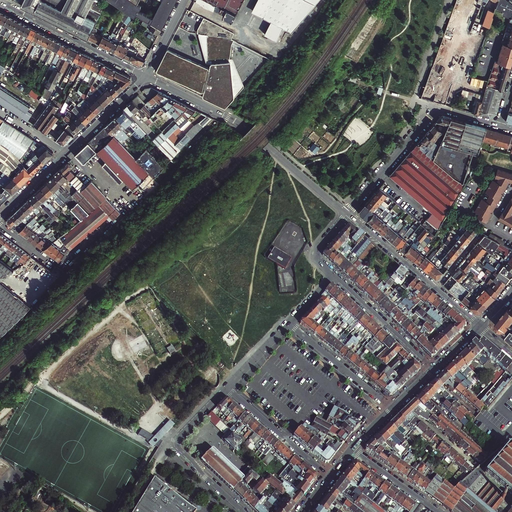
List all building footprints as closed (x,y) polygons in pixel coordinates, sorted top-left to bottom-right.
[(24,0),(21,5),(59,24),(88,39),(95,26),(105,5),(104,4),(100,0),(24,0)] [(106,0),(104,4),(105,5),(114,13),(126,26),(127,27),(136,14),(144,19),(161,29),(175,0),(106,0)] [(224,12),(233,17),(242,0),(217,0),(222,3),(221,6),(225,9),(224,12)] [(262,0),(257,0),(252,11),(256,13),(262,0)] [(270,21),(283,27),(291,32),(318,0),(262,0),(256,13),(270,21)] [(456,0),(453,10),(421,98),(445,105),(451,87),(455,74),(475,22),(476,18),(481,4),(482,0),(478,0),(477,4),(477,6),(478,6),(478,7),(471,5),(473,0),(456,0)] [(496,5),(498,0),(492,0),(491,1),(488,9),(484,8),(483,10),(480,19),(479,23),(482,24),(490,27),(493,18),(492,17),(496,7),(496,5)] [(511,0),(498,0),(496,5),(496,7),(504,9),(502,13),(511,16),(511,14),(511,0)] [(4,13),(0,21),(0,27),(2,28),(9,15),(4,13)] [(9,15),(2,28),(0,32),(0,39),(3,34),(5,30),(7,31),(13,18),(9,15)] [(203,17),(200,23),(231,39),(234,33),(203,17)] [(9,32),(11,33),(18,20),(13,18),(7,31),(5,35),(7,37),(9,32)] [(381,18),(371,37),(373,38),(384,20),(381,18)] [(159,34),(161,29),(144,19),(142,23),(149,28),(159,34)] [(18,20),(11,33),(9,38),(11,39),(14,34),(16,36),(23,23),(18,20)] [(283,27),(270,21),(264,33),(276,40),(283,27)] [(455,74),(451,87),(454,88),(456,83),(460,84),(482,24),(479,23),(475,22),(455,74)] [(23,23),(16,36),(14,40),(16,41),(19,37),(21,38),(28,25),(23,23)] [(208,70),(167,50),(156,70),(157,73),(205,91),(203,97),(225,108),(234,97),(245,86),(232,58),(229,58),(230,58),(232,43),(234,40),(231,39),(200,23),(195,33),(197,33),(206,63),(211,63),(209,69),(208,70)] [(28,25),(21,38),(18,43),(21,44),(23,39),(25,40),(32,27),(28,25)] [(105,32),(95,26),(88,39),(99,45),(105,32)] [(120,32),(119,31),(117,34),(109,50),(114,52),(121,38),(126,29),(127,27),(126,26),(124,29),(122,28),(120,32)] [(37,30),(32,27),(25,40),(23,45),(26,46),(28,42),(30,43),(37,30)] [(154,42),(159,34),(149,28),(145,35),(154,42)] [(35,45),(42,32),(37,30),(30,43),(28,47),(24,55),(27,56),(33,44),(35,45)] [(46,35),(42,32),(35,45),(33,50),(35,51),(38,47),(40,48),(46,35)] [(99,45),(105,47),(111,35),(105,32),(99,45)] [(111,35),(105,47),(109,50),(117,34),(112,32),(111,35)] [(46,35),(40,48),(37,52),(40,53),(42,49),(44,50),(51,37),(46,35)] [(114,52),(118,54),(126,39),(127,37),(126,37),(126,35),(125,35),(123,39),(121,38),(114,52)] [(126,39),(118,54),(124,57),(129,48),(134,38),(131,36),(128,41),(126,39)] [(503,43),(511,45),(511,38),(504,36),(502,42),(503,43)] [(51,53),(58,40),(51,37),(44,50),(48,52),(46,55),(44,60),(47,61),(51,53)] [(62,43),(58,40),(51,53),(53,54),(49,62),(51,64),(55,56),(62,43)] [(143,64),(150,50),(140,41),(135,51),(129,48),(124,57),(140,65),(143,64)] [(60,58),(67,45),(62,43),(55,56),(57,57),(53,65),(56,66),(60,58)] [(498,58),(511,62),(511,45),(503,43),(498,58)] [(65,61),(72,47),(67,45),(60,58),(65,61)] [(71,58),(74,60),(78,51),(72,47),(65,61),(60,72),(55,69),(49,80),(56,84),(61,73),(64,72),(69,62),(71,58)] [(72,74),(83,53),(78,51),(74,60),(72,63),(72,64),(73,64),(69,73),(72,74)] [(80,64),(84,65),(89,56),(83,53),(72,74),(71,77),(70,78),(74,80),(80,68),(79,67),(80,64)] [(80,74),(85,77),(94,59),(89,56),(84,65),(80,74)] [(511,62),(498,58),(497,62),(511,66),(511,62)] [(94,59),(85,77),(89,79),(92,74),(99,61),(94,59)] [(103,63),(99,61),(92,74),(93,75),(89,84),(92,86),(95,80),(97,76),(103,63)] [(493,66),(488,81),(487,85),(503,90),(511,66),(497,62),(495,61),(494,63),(497,64),(496,67),(493,66)] [(103,76),(108,66),(103,63),(97,76),(98,77),(99,78),(101,75),(103,76)] [(108,76),(112,68),(108,66),(103,76),(102,78),(106,80),(107,78),(108,76)] [(113,78),(117,70),(112,68),(108,76),(112,79),(113,78)] [(119,82),(125,87),(131,81),(131,77),(117,70),(113,78),(114,79),(116,76),(122,79),(119,82)] [(488,81),(471,76),(469,83),(486,88),(487,85),(488,81)] [(116,82),(114,84),(120,91),(125,87),(119,82),(118,81),(114,79),(113,78),(112,79),(111,82),(112,83),(113,81),(116,82)] [(49,80),(45,87),(53,91),(56,84),(49,80)] [(104,84),(108,88),(116,96),(120,91),(114,84),(112,83),(111,82),(109,84),(107,82),(108,81),(108,80),(106,80),(105,82),(104,84)] [(0,101),(28,120),(35,109),(33,107),(31,110),(29,109),(30,107),(31,108),(32,106),(23,101),(24,99),(23,98),(22,100),(0,85),(0,101)] [(496,114),(503,90),(487,85),(486,88),(484,96),(479,115),(490,118),(496,114)] [(53,91),(45,87),(42,94),(48,99),(53,91)] [(100,87),(98,90),(105,97),(109,102),(116,96),(108,88),(104,91),(100,87)] [(145,88),(143,90),(151,98),(159,91),(151,87),(145,88)] [(95,99),(94,101),(97,104),(101,109),(105,105),(98,97),(94,94),(90,89),(89,92),(93,97),(95,99)] [(99,96),(98,97),(105,105),(109,102),(105,97),(98,90),(97,91),(96,90),(95,91),(96,92),(99,96)] [(166,95),(159,91),(151,98),(149,100),(150,101),(148,102),(153,107),(155,105),(154,103),(158,99),(159,101),(166,95)] [(479,94),(478,100),(476,106),(474,106),(472,113),(479,115),(484,96),(479,94)] [(138,95),(133,100),(140,108),(144,105),(145,104),(138,95)] [(166,95),(159,101),(155,105),(153,107),(152,108),(156,111),(170,97),(166,95)] [(170,97),(156,111),(159,114),(165,109),(166,110),(168,108),(176,100),(170,97)] [(80,102),(94,116),(98,113),(90,105),(85,99),(84,98),(80,102)] [(97,104),(94,101),(91,98),(90,99),(89,98),(88,99),(92,103),(90,105),(98,113),(101,109),(97,104)] [(133,100),(128,104),(135,112),(138,109),(141,112),(140,113),(146,120),(147,119),(149,117),(145,113),(140,108),(133,100)] [(188,106),(176,100),(168,108),(177,117),(188,106)] [(51,101),(34,124),(37,126),(42,130),(54,113),(59,106),(51,101)] [(91,119),(94,116),(80,102),(78,104),(84,111),(91,119)] [(91,119),(84,111),(81,113),(79,111),(79,110),(73,103),(70,106),(76,112),(79,115),(87,123),(91,119)] [(124,109),(131,116),(135,112),(128,104),(124,109)] [(149,109),(144,105),(140,108),(145,113),(149,109)] [(188,106),(177,117),(173,121),(177,124),(178,123),(180,125),(179,126),(182,129),(190,121),(187,118),(196,110),(188,106)] [(117,116),(126,126),(129,123),(142,136),(143,135),(144,137),(145,136),(144,134),(146,132),(131,116),(124,109),(117,116)] [(135,112),(145,121),(146,120),(140,113),(141,112),(138,109),(135,112)] [(153,114),(149,109),(145,113),(149,117),(153,114)] [(75,115),(74,115),(68,110),(65,114),(66,114),(73,120),(83,127),(87,123),(79,115),(76,118),(75,115)] [(42,130),(47,133),(59,116),(54,113),(42,130)] [(73,120),(66,114),(64,117),(71,123),(70,124),(78,131),(83,127),(73,120)] [(117,116),(113,119),(123,129),(124,128),(125,129),(128,132),(129,131),(131,133),(132,132),(126,126),(117,116)] [(200,131),(212,118),(208,116),(200,123),(195,126),(200,131)] [(451,118),(443,116),(441,116),(437,121),(444,123),(443,125),(443,126),(442,126),(441,130),(445,133),(451,118)] [(451,118),(445,133),(442,139),(441,143),(458,147),(466,123),(451,118)] [(123,129),(113,119),(109,122),(119,133),(121,131),(121,132),(124,135),(125,134),(127,136),(125,138),(126,140),(130,137),(128,135),(123,129)] [(4,120),(0,126),(4,129),(8,122),(4,120)] [(173,121),(162,131),(158,135),(153,139),(172,159),(200,131),(195,126),(180,140),(176,145),(171,140),(176,135),(182,129),(179,126),(180,125),(178,123),(177,124),(173,121)] [(26,142),(30,136),(8,122),(4,129),(1,134),(0,133),(0,141),(1,143),(9,148),(20,160),(25,153),(27,151),(30,146),(31,145),(26,142)] [(109,122),(106,126),(115,135),(116,136),(117,135),(118,136),(120,139),(122,138),(123,140),(125,138),(119,133),(109,122)] [(466,123),(458,147),(478,153),(483,139),(486,129),(466,123)] [(69,124),(65,128),(74,135),(78,131),(70,124),(69,124)] [(438,127),(436,125),(434,124),(430,129),(442,139),(445,133),(441,130),(438,127)] [(96,151),(97,152),(103,147),(115,135),(106,126),(90,141),(76,155),(83,163),(96,151)] [(65,128),(57,139),(63,143),(66,143),(74,135),(65,128)] [(442,139),(430,129),(426,133),(440,145),(441,143),(442,139)] [(490,130),(486,129),(483,139),(490,141),(493,131),(490,130)] [(496,143),(499,132),(494,131),(493,131),(490,141),(490,142),(496,143)] [(503,133),(499,132),(496,143),(500,144),(502,145),(505,135),(503,134),(503,133)] [(472,171),(478,153),(458,147),(441,143),(440,145),(426,133),(417,144),(454,175),(455,176),(466,182),(470,174),(472,171)] [(508,147),(511,136),(506,134),(506,135),(505,135),(502,145),(508,147)] [(97,152),(101,156),(106,161),(101,166),(119,183),(123,180),(132,189),(135,187),(147,174),(150,172),(143,165),(136,158),(121,142),(116,136),(115,135),(103,147),(97,152)] [(180,140),(176,135),(171,140),(176,145),(180,140)] [(35,140),(30,136),(26,142),(31,145),(33,143),(35,140)] [(0,167),(3,170),(5,172),(13,177),(13,176),(22,185),(33,174),(25,165),(22,168),(19,164),(21,161),(20,160),(9,148),(1,143),(0,144),(0,160),(2,162),(0,165),(0,167)] [(30,146),(39,155),(45,162),(54,154),(53,152),(42,145),(38,148),(33,143),(31,145),(30,146)] [(417,144),(390,176),(433,213),(423,224),(426,227),(435,234),(466,182),(455,176),(454,175),(417,144)] [(147,148),(136,158),(143,165),(150,172),(147,174),(148,175),(154,182),(162,175),(159,172),(165,166),(147,148)] [(34,159),(41,166),(45,162),(39,155),(34,159)] [(33,174),(41,166),(34,159),(32,157),(27,162),(25,160),(22,162),(25,165),(33,174)] [(70,169),(73,166),(69,161),(60,169),(69,178),(71,180),(76,175),(70,169)] [(69,178),(60,169),(54,175),(62,184),(69,178)] [(491,182),(495,184),(500,169),(497,169),(495,177),(496,177),(494,180),(492,179),(491,182)] [(505,174),(507,171),(503,170),(503,171),(501,171),(502,170),(500,169),(495,184),(501,186),(505,174)] [(5,172),(3,170),(0,173),(9,180),(6,183),(0,179),(0,182),(6,187),(9,189),(13,194),(22,185),(13,176),(13,177),(5,172)] [(507,181),(509,176),(510,172),(507,171),(505,174),(501,186),(505,188),(505,187),(506,187),(507,183),(507,181)] [(76,175),(71,180),(78,188),(81,191),(87,185),(77,174),(76,175)] [(147,174),(135,187),(135,188),(148,175),(147,174)] [(47,182),(55,191),(60,186),(61,187),(64,190),(62,192),(71,201),(75,197),(72,194),(62,184),(54,175),(47,182)] [(65,253),(67,254),(72,248),(71,248),(90,232),(92,234),(99,229),(97,226),(108,217),(111,220),(114,218),(121,212),(122,211),(92,180),(87,185),(81,191),(85,195),(79,201),(71,208),(82,219),(63,234),(58,238),(61,240),(65,243),(69,246),(67,250),(65,253)] [(50,196),(55,191),(47,182),(41,187),(50,196)] [(503,192),(505,188),(501,186),(495,184),(491,182),(485,192),(487,193),(484,199),(482,198),(475,211),(477,212),(475,215),(487,222),(488,219),(488,217),(489,216),(489,217),(491,213),(492,211),(493,211),(495,207),(494,207),(495,206),(499,199),(499,197),(500,198),(502,194),(501,194),(503,191),(503,192)] [(4,190),(3,192),(10,197),(13,194),(9,189),(6,187),(5,189),(6,190),(5,191),(4,190)] [(50,196),(41,187),(36,192),(44,201),(50,196)] [(81,191),(78,188),(72,194),(75,197),(79,201),(85,195),(81,191)] [(379,188),(376,192),(384,199),(385,197),(391,202),(393,199),(379,188)] [(36,192),(30,198),(36,206),(40,209),(42,207),(44,207),(50,214),(47,217),(48,219),(50,220),(51,221),(58,215),(44,201),(36,192)] [(375,192),(372,196),(382,204),(385,202),(383,200),(383,199),(384,199),(376,192),(375,192)] [(511,194),(501,212),(502,212),(498,218),(505,223),(504,219),(511,207),(511,194)] [(372,196),(369,200),(377,207),(378,205),(384,210),(385,208),(384,207),(385,206),(382,204),(372,196)] [(36,206),(30,198),(26,202),(32,209),(36,206)] [(377,207),(369,200),(366,204),(375,212),(376,211),(377,209),(378,208),(377,207)] [(32,209),(26,202),(22,205),(29,213),(32,209)] [(360,214),(367,221),(374,212),(375,212),(366,204),(359,211),(360,214)] [(29,213),(22,205),(18,209),(25,216),(28,219),(31,215),(29,213)] [(41,211),(43,213),(45,215),(46,216),(47,217),(50,214),(44,207),(42,207),(40,209),(41,211)] [(374,212),(367,221),(371,224),(382,211),(378,208),(377,209),(379,211),(378,212),(376,214),(374,212)] [(25,216),(18,209),(15,212),(22,220),(25,216)] [(23,234),(35,223),(38,221),(36,219),(43,213),(41,211),(38,213),(37,214),(34,218),(30,221),(27,224),(26,225),(24,227),(23,228),(19,231),(23,234)] [(382,211),(371,224),(375,227),(382,219),(381,218),(385,212),(384,212),(383,211),(382,211)] [(15,212),(11,216),(17,221),(18,223),(22,220),(15,212)] [(8,223),(12,226),(17,221),(11,216),(8,219),(8,223)] [(382,219),(375,227),(379,231),(391,218),(389,216),(384,221),(382,219)] [(391,218),(379,231),(383,234),(391,226),(389,225),(393,219),(391,218)] [(37,226),(35,223),(23,234),(27,237),(40,226),(38,224),(37,226)] [(388,238),(399,225),(397,223),(392,228),(391,226),(383,234),(388,238)] [(400,248),(404,252),(426,227),(423,224),(421,223),(415,230),(413,233),(414,234),(416,236),(414,238),(412,237),(408,240),(407,239),(400,248)] [(347,225),(342,231),(350,237),(353,234),(352,233),(355,229),(350,225),(347,225)] [(401,226),(399,225),(388,238),(392,241),(399,233),(397,231),(401,226)] [(462,232),(471,239),(474,235),(466,228),(462,225),(461,228),(463,230),(462,232)] [(469,225),(466,228),(474,235),(478,230),(469,225)] [(40,226),(27,237),(31,240),(43,230),(40,226)] [(426,227),(404,252),(413,260),(427,243),(431,239),(435,234),(426,227)] [(43,230),(31,240),(35,243),(49,232),(50,231),(46,228),(43,230)] [(396,245),(407,231),(403,228),(399,233),(392,241),(396,245)] [(359,233),(355,229),(352,233),(353,234),(350,237),(352,239),(353,240),(359,233)] [(467,243),(471,239),(462,232),(460,229),(457,231),(461,235),(460,237),(467,243)] [(350,237),(342,231),(339,234),(347,241),(350,237)] [(409,233),(407,231),(396,245),(400,248),(407,239),(409,237),(407,235),(409,233)] [(39,246),(53,235),(49,232),(35,243),(39,246)] [(467,243),(460,237),(455,232),(454,232),(453,233),(456,236),(454,238),(454,239),(464,247),(467,243)] [(490,232),(488,236),(499,242),(503,244),(505,241),(490,232)] [(359,233),(353,240),(351,242),(356,246),(364,237),(359,233)] [(349,242),(347,241),(339,234),(336,237),(347,246),(348,245),(349,244),(348,243),(349,242)] [(485,234),(478,242),(487,249),(492,253),(494,250),(496,247),(499,242),(488,236),(485,234)] [(39,246),(43,249),(53,242),(58,238),(57,237),(56,237),(54,235),(53,235),(39,246)] [(347,246),(336,237),(334,241),(341,247),(344,250),(346,248),(347,246)] [(358,259),(372,243),(364,237),(356,246),(353,249),(350,252),(352,254),(355,257),(358,259)] [(13,243),(8,238),(3,244),(3,245),(1,247),(0,248),(0,254),(4,249),(7,251),(13,243)] [(464,247),(454,239),(452,241),(449,239),(447,238),(447,239),(451,243),(461,251),(464,247)] [(53,242),(43,249),(54,257),(60,249),(62,247),(65,243),(61,240),(58,245),(53,242)] [(338,250),(341,247),(334,241),(331,244),(338,250)] [(461,251),(451,243),(449,246),(446,243),(445,242),(444,243),(458,255),(461,251)] [(487,249),(478,242),(476,245),(484,252),(487,249)] [(511,256),(511,249),(503,244),(499,242),(496,247),(507,254),(507,253),(511,256)] [(13,243),(7,251),(4,255),(10,259),(13,255),(19,247),(13,243)] [(375,246),(372,243),(358,259),(359,260),(361,262),(375,246)] [(418,264),(425,256),(424,255),(430,247),(430,246),(427,243),(413,260),(418,264)] [(454,259),(458,255),(444,243),(443,245),(447,248),(449,250),(447,253),(454,259)] [(340,252),(338,250),(331,244),(328,247),(336,254),(337,252),(340,255),(342,252),(341,251),(340,252)] [(476,245),(473,248),(481,255),(482,254),(484,252),(476,245)] [(13,255),(19,259),(25,251),(19,247),(13,255)] [(323,255),(328,260),(332,257),(336,254),(328,247),(323,253),(323,255)] [(507,254),(496,247),(494,250),(496,252),(499,254),(504,258),(511,263),(511,256),(507,253),(507,254)] [(274,248),(267,260),(276,264),(285,270),(292,258),(274,248)] [(332,264),(335,266),(344,256),(346,254),(349,251),(346,248),(344,250),(345,252),(343,253),(342,252),(340,255),(338,256),(332,264)] [(470,252),(480,260),(483,262),(485,264),(487,260),(488,260),(487,259),(487,258),(482,254),(481,255),(473,248),(470,252)] [(54,257),(59,261),(65,253),(60,249),(54,257)] [(25,251),(19,259),(25,264),(31,256),(25,251)] [(454,259),(447,253),(445,251),(441,255),(444,257),(451,263),(454,259)] [(470,252),(467,255),(468,256),(477,263),(478,264),(479,265),(480,263),(479,262),(480,260),(470,252)] [(332,264),(338,256),(336,254),(332,257),(328,260),(332,264)] [(418,264),(423,268),(430,260),(434,256),(431,254),(428,258),(425,256),(418,264)] [(467,255),(464,258),(474,267),(477,263),(468,256),(467,255)] [(335,266),(338,269),(347,259),(348,259),(344,256),(335,266)] [(493,256),(491,259),(500,265),(501,262),(496,258),(493,256)] [(351,262),(341,272),(345,275),(352,267),(353,266),(356,263),(359,260),(358,259),(355,257),(353,260),(355,262),(353,264),(351,262)] [(430,260),(423,268),(427,272),(438,259),(436,257),(432,262),(430,260)] [(442,262),(448,267),(451,263),(444,257),(442,258),(440,261),(442,262)] [(474,267),(464,258),(462,262),(471,270),(477,275),(478,273),(476,271),(475,271),(473,269),(474,267)] [(511,263),(504,258),(501,262),(511,269),(511,263)] [(0,259),(0,338),(17,322),(31,308),(20,298),(1,282),(14,270),(12,269),(8,266),(6,265),(6,264),(0,260),(0,259)] [(338,269),(341,272),(351,262),(350,261),(349,262),(347,259),(338,269)] [(438,259),(427,272),(432,275),(442,262),(440,261),(438,259)] [(511,273),(511,269),(501,262),(500,265),(491,259),(490,262),(496,266),(510,277),(511,273)] [(438,279),(448,267),(442,262),(432,275),(436,279),(438,279)] [(470,275),(475,279),(477,275),(471,270),(462,262),(459,265),(470,275)] [(496,266),(490,262),(487,265),(492,269),(491,270),(497,275),(499,277),(506,282),(510,277),(496,266)] [(455,270),(463,277),(464,276),(467,278),(470,275),(459,265),(455,270)] [(490,270),(485,266),(484,265),(482,268),(481,270),(487,274),(490,270)] [(352,267),(345,275),(348,278),(355,270),(352,267)] [(400,283),(408,274),(400,267),(392,276),(387,282),(385,280),(384,282),(386,285),(390,288),(392,290),(393,291),(400,283)] [(355,270),(348,278),(351,282),(359,274),(355,270)] [(460,280),(463,277),(455,270),(451,274),(460,282),(462,284),(465,280),(464,279),(463,281),(462,281),(460,280)] [(489,280),(487,283),(499,292),(503,287),(489,276),(487,274),(481,270),(480,272),(478,273),(477,275),(480,277),(480,278),(482,275),(486,277),(489,280)] [(359,274),(351,282),(355,285),(364,274),(366,273),(364,271),(363,273),(361,271),(359,274)] [(355,285),(358,288),(367,278),(368,277),(364,274),(355,285)] [(401,296),(405,291),(410,286),(406,282),(411,277),(408,274),(400,283),(393,291),(394,291),(397,294),(400,297),(401,296)] [(460,282),(451,274),(443,285),(452,293),(460,282)] [(489,276),(503,287),(506,282),(499,277),(497,279),(495,278),(496,278),(491,274),(491,275),(490,274),(489,276)] [(487,305),(496,297),(480,284),(477,281),(475,279),(470,275),(467,278),(466,279),(465,280),(462,284),(470,290),(472,292),(475,289),(469,284),(471,283),(482,292),(477,297),(487,305)] [(406,282),(410,286),(415,280),(411,277),(406,282)] [(367,278),(358,288),(360,290),(369,281),(367,278)] [(407,295),(408,296),(415,290),(420,285),(415,280),(410,286),(405,291),(408,294),(407,295)] [(480,284),(496,297),(499,292),(487,283),(484,280),(483,280),(480,284)] [(360,290),(364,294),(371,286),(370,284),(371,282),(369,281),(360,290)] [(452,293),(461,300),(464,297),(470,290),(462,284),(460,282),(452,293)] [(326,297),(335,287),(332,284),(324,293),(322,295),(322,298),(323,300),(325,298),(324,298),(325,297),(326,297)] [(408,296),(407,298),(411,301),(424,288),(420,285),(415,290),(408,296)] [(371,286),(364,294),(367,297),(375,289),(373,288),(371,286)] [(323,300),(327,303),(334,296),(339,291),(335,287),(326,297),(325,297),(324,298),(325,298),(323,300)] [(367,297),(371,300),(381,290),(379,289),(377,287),(375,289),(367,297)] [(411,301),(407,298),(404,301),(400,304),(405,308),(406,309),(407,310),(409,312),(421,301),(429,292),(424,288),(411,301)] [(371,300),(374,303),(385,293),(381,290),(371,300)] [(470,290),(464,297),(465,298),(466,297),(482,311),(487,305),(477,297),(472,292),(470,290)] [(334,296),(327,303),(331,306),(332,305),(331,305),(332,304),(333,304),(342,294),(339,291),(334,296)] [(421,301),(409,312),(410,313),(413,310),(414,311),(415,309),(417,311),(421,308),(425,304),(426,303),(427,302),(432,295),(429,292),(421,301)] [(374,303),(378,307),(388,296),(385,293),(374,303)] [(346,297),(342,294),(333,304),(332,304),(331,305),(332,305),(331,306),(334,309),(335,308),(346,297)] [(431,306),(437,300),(432,295),(427,302),(429,304),(427,306),(429,308),(431,307),(431,306)] [(388,296),(378,307),(381,310),(391,301),(392,300),(388,296)] [(346,297),(335,308),(338,311),(335,314),(336,315),(339,312),(338,311),(340,310),(340,311),(349,301),(346,297)] [(480,312),(482,311),(466,297),(465,298),(464,297),(461,300),(474,312),(480,312)] [(322,298),(318,302),(331,313),(334,309),(331,306),(327,303),(323,300),(322,298)] [(434,313),(442,304),(437,300),(431,306),(433,308),(431,310),(434,313)] [(340,313),(342,315),(352,304),(349,301),(340,311),(340,310),(338,311),(339,312),(336,315),(335,315),(337,317),(339,315),(340,313)] [(381,310),(385,313),(394,304),(391,301),(381,310)] [(324,313),(326,315),(328,313),(330,314),(331,313),(318,302),(315,305),(324,313)] [(394,304),(385,313),(388,317),(397,308),(398,307),(395,303),(394,304)] [(348,314),(356,307),(352,304),(342,315),(344,317),(342,319),(343,320),(348,314)] [(399,309),(397,308),(388,317),(392,321),(401,312),(404,309),(405,308),(400,304),(400,305),(401,307),(399,309)] [(445,306),(442,304),(434,313),(437,316),(445,306)] [(511,304),(497,323),(498,327),(502,331),(508,330),(510,328),(509,327),(511,325),(511,323),(511,304)] [(322,315),(324,313),(315,305),(311,309),(319,315),(321,314),(322,315)] [(448,309),(445,306),(437,316),(440,318),(448,309)] [(346,322),(348,320),(347,320),(348,319),(349,319),(359,310),(356,307),(348,314),(343,320),(346,322)] [(423,320),(427,323),(431,327),(434,330),(436,332),(440,335),(448,343),(453,338),(436,322),(440,318),(437,316),(434,313),(431,310),(427,314),(421,308),(417,311),(416,313),(420,316),(423,320)] [(316,319),(319,315),(311,309),(308,312),(316,319)] [(443,321),(452,312),(448,309),(440,318),(443,321)] [(347,320),(348,320),(348,321),(349,320),(351,322),(348,325),(349,326),(351,324),(362,313),(359,310),(349,319),(348,319),(347,320)] [(392,321),(396,325),(408,314),(409,312),(407,310),(403,314),(401,312),(392,321)] [(310,321),(311,321),(312,321),(313,320),(314,321),(316,319),(308,312),(304,316),(308,319),(310,321)] [(463,322),(452,312),(443,321),(457,334),(464,328),(463,322)] [(356,326),(365,316),(362,313),(351,324),(353,325),(350,328),(352,330),(355,327),(354,326),(355,325),(356,326)] [(411,318),(414,321),(420,316),(416,313),(413,316),(411,317),(411,318)] [(408,314),(396,325),(400,328),(407,321),(409,319),(407,316),(409,315),(408,314)] [(311,322),(311,321),(310,321),(308,319),(304,316),(300,320),(300,323),(305,327),(310,322),(311,322)] [(369,319),(365,316),(356,326),(355,325),(354,326),(355,327),(358,330),(363,325),(369,319)] [(414,321),(418,325),(423,320),(420,316),(414,321)] [(322,323),(313,334),(317,338),(327,325),(332,320),(332,319),(330,317),(323,325),(322,323)] [(457,334),(443,321),(440,318),(436,322),(453,338),(457,334)] [(363,325),(358,330),(360,332),(358,334),(354,338),(355,340),(358,336),(360,335),(361,333),(362,332),(372,322),(369,319),(363,325)] [(427,323),(423,320),(418,325),(417,327),(416,329),(408,336),(412,339),(420,331),(422,329),(422,328),(427,323)] [(310,322),(305,327),(309,331),(317,321),(316,321),(313,323),(312,322),(311,322),(310,322)] [(309,331),(313,334),(322,323),(321,322),(319,323),(317,321),(309,331)] [(411,324),(407,321),(400,328),(405,332),(413,325),(412,323),(411,324)] [(363,337),(364,336),(367,333),(375,325),(372,322),(362,332),(361,333),(360,335),(363,337)] [(423,335),(425,332),(431,327),(427,323),(422,328),(422,329),(420,331),(412,339),(416,343),(421,337),(422,336),(423,335)] [(327,325),(317,338),(321,341),(331,329),(329,327),(327,325)] [(326,344),(331,338),(340,327),(338,325),(335,329),(333,327),(331,329),(321,341),(326,344)] [(367,333),(364,336),(367,338),(368,337),(368,338),(378,328),(375,325),(367,333)] [(405,332),(408,336),(416,329),(414,327),(414,326),(413,325),(405,332)] [(511,325),(509,327),(510,328),(508,330),(502,331),(508,336),(511,331),(511,325)] [(431,327),(425,332),(429,335),(434,330),(431,327)] [(369,340),(371,342),(377,336),(382,331),(378,328),(368,338),(369,339),(368,340),(369,340)] [(432,336),(436,332),(434,330),(429,335),(427,337),(441,350),(448,343),(440,335),(435,340),(433,339),(434,338),(432,336)] [(372,347),(385,335),(382,331),(377,336),(371,342),(369,343),(366,346),(364,348),(366,350),(368,352),(372,355),(373,353),(376,351),(372,347)] [(330,348),(336,341),(340,336),(339,335),(338,335),(337,336),(336,335),(333,339),(331,338),(326,344),(330,348)] [(376,351),(389,338),(385,335),(372,347),(376,351)] [(426,342),(424,339),(421,337),(416,343),(430,357),(433,357),(437,353),(425,343),(426,342)] [(425,338),(424,339),(426,342),(425,343),(437,353),(441,350),(427,337),(426,338),(425,337),(425,338)] [(337,342),(336,341),(330,348),(334,351),(340,344),(344,339),(342,338),(337,342)] [(350,341),(338,355),(344,359),(350,353),(346,350),(348,348),(349,348),(350,347),(352,344),(355,346),(356,345),(358,342),(355,340),(354,338),(353,338),(350,341)] [(390,349),(395,344),(389,338),(376,351),(373,353),(375,354),(376,353),(379,356),(376,359),(379,361),(383,357),(386,354),(390,349)] [(334,351),(338,355),(350,341),(348,339),(342,346),(340,344),(334,351)] [(479,354),(483,357),(486,360),(488,362),(497,371),(502,376),(511,366),(500,356),(482,341),(475,341),(471,345),(477,352),(479,354)] [(396,355),(401,350),(395,344),(390,349),(396,355)] [(350,353),(344,359),(348,363),(358,351),(359,350),(357,349),(359,347),(356,345),(355,346),(352,349),(350,353)] [(477,352),(471,345),(466,350),(483,367),(488,362),(486,360),(484,362),(486,363),(485,364),(480,360),(483,357),(479,354),(477,352)] [(170,348),(167,349),(170,355),(175,352),(172,346),(170,348)] [(390,349),(386,354),(392,359),(396,355),(390,349)] [(492,376),(483,367),(466,350),(457,358),(472,372),(475,369),(470,364),(472,361),(473,361),(473,362),(477,366),(476,368),(491,382),(495,378),(492,376)] [(358,351),(348,363),(352,366),(362,355),(363,355),(361,353),(358,351)] [(386,354),(383,357),(389,362),(392,359),(386,354)] [(419,370),(419,367),(406,354),(401,358),(404,361),(411,367),(417,372),(419,370)] [(357,370),(365,360),(363,358),(364,357),(362,355),(352,366),(357,370)] [(381,375),(386,380),(390,384),(398,390),(404,384),(392,373),(398,367),(401,364),(404,361),(401,358),(400,357),(399,358),(390,367),(389,367),(388,367),(387,368),(386,368),(385,366),(384,366),(379,370),(375,366),(373,368),(377,372),(381,375)] [(379,361),(384,366),(385,366),(389,362),(383,357),(379,361)] [(472,372),(457,358),(450,365),(458,373),(467,380),(471,376),(472,377),(473,375),(472,374),(473,373),(472,372)] [(369,364),(365,360),(357,370),(361,373),(369,364)] [(411,367),(404,361),(401,364),(404,366),(406,368),(413,375),(417,372),(411,367)] [(497,371),(488,362),(483,367),(492,376),(497,371)] [(369,364),(361,373),(365,377),(373,368),(369,364)] [(401,364),(398,367),(410,378),(413,375),(406,368),(405,370),(405,369),(403,367),(404,366),(401,364)] [(453,378),(458,373),(450,365),(443,372),(458,386),(459,387),(462,383),(458,379),(457,379),(456,379),(455,380),(453,378)] [(511,379),(511,366),(502,376),(501,377),(507,381),(509,383),(511,379)] [(410,378),(398,367),(392,373),(404,384),(410,378)] [(373,368),(365,377),(369,380),(377,372),(373,368)] [(381,375),(377,372),(369,380),(374,384),(381,375)] [(435,380),(442,387),(443,386),(444,385),(449,380),(451,381),(451,383),(452,384),(451,385),(455,389),(458,386),(443,372),(435,379),(435,380)] [(386,380),(381,375),(374,384),(384,392),(388,396),(392,396),(398,390),(390,384),(388,386),(384,383),(386,381),(385,381),(386,380)] [(504,384),(507,381),(501,377),(488,392),(492,395),(503,383),(504,384)] [(435,380),(428,386),(444,400),(448,396),(449,397),(450,396),(441,388),(442,387),(435,380)] [(509,383),(507,381),(504,384),(503,383),(492,395),(488,392),(479,404),(484,408),(486,410),(509,383)] [(482,393),(472,385),(466,392),(471,397),(475,400),(482,393)] [(428,386),(425,389),(441,403),(441,402),(443,404),(441,406),(442,407),(443,406),(452,414),(451,415),(456,419),(457,418),(460,421),(464,426),(468,421),(464,417),(457,411),(451,406),(444,400),(428,386)] [(455,390),(456,392),(461,396),(465,391),(459,387),(458,386),(455,389),(455,390)] [(441,403),(425,389),(421,393),(420,394),(429,401),(430,400),(431,399),(438,406),(439,405),(441,407),(441,406),(443,404),(441,402),(441,403)] [(465,391),(461,396),(467,401),(471,397),(466,392),(465,391)] [(420,394),(415,399),(433,415),(437,419),(441,415),(440,412),(439,410),(436,413),(434,411),(436,408),(429,401),(420,394)] [(477,402),(475,400),(471,397),(467,401),(474,406),(477,402)] [(224,408),(231,401),(228,399),(225,399),(217,407),(221,410),(222,410),(223,411),(225,409),(224,408)] [(413,412),(417,415),(418,417),(419,416),(428,421),(433,415),(415,399),(407,407),(413,412)] [(234,404),(231,401),(224,408),(225,409),(223,411),(222,410),(221,410),(225,414),(234,404)] [(455,402),(451,406),(457,411),(461,407),(455,402)] [(477,402),(474,406),(480,412),(484,408),(479,404),(477,402)] [(234,404),(225,414),(228,417),(238,407),(234,404)] [(232,420),(242,410),(238,407),(228,417),(232,420)] [(406,407),(398,415),(409,424),(411,422),(415,417),(412,413),(412,412),(413,412),(407,407),(406,407)] [(461,407),(457,411),(464,417),(467,412),(461,407)] [(245,413),(242,410),(232,420),(234,422),(236,424),(245,413)] [(331,419),(331,421),(335,423),(335,421),(343,425),(352,433),(359,426),(352,422),(343,418),(344,416),(333,410),(328,417),(331,419)] [(473,417),(467,412),(464,417),(468,421),(470,422),(473,417)] [(216,426),(220,421),(211,413),(207,417),(216,426)] [(232,427),(236,430),(249,417),(245,413),(236,424),(233,427),(232,427)] [(398,415),(395,418),(406,427),(409,424),(398,415)] [(437,419),(433,415),(428,421),(430,423),(431,421),(436,426),(440,421),(437,419)] [(446,420),(441,415),(437,419),(440,421),(443,424),(446,420)] [(249,417),(236,430),(235,432),(236,433),(237,434),(240,431),(241,432),(245,427),(252,420),(249,417)] [(421,422),(415,417),(411,422),(416,427),(421,422)] [(320,432),(326,436),(329,431),(334,434),(335,432),(339,434),(338,436),(340,440),(344,442),(348,437),(342,432),(337,429),(329,425),(316,418),(310,427),(313,429),(320,432)] [(406,427),(395,418),(389,424),(397,431),(404,438),(406,438),(411,432),(408,429),(406,427)] [(252,420),(245,427),(247,429),(240,435),(243,437),(256,423),(252,420)] [(452,424),(446,420),(443,424),(448,428),(452,424)] [(230,430),(220,421),(216,426),(225,435),(229,431),(230,430)] [(342,432),(348,437),(352,433),(343,425),(335,421),(335,423),(331,421),(329,425),(337,429),(342,432)] [(436,426),(444,432),(448,428),(443,424),(440,421),(436,426)] [(171,422),(165,428),(169,432),(175,425),(171,422)] [(428,428),(421,422),(416,427),(423,433),(428,428)] [(251,432),(253,434),(260,426),(256,423),(243,437),(241,439),(243,441),(251,432)] [(303,430),(307,425),(304,424),(293,436),(297,439),(304,431),(303,430)] [(401,446),(405,442),(406,442),(396,433),(397,431),(389,424),(382,431),(393,442),(400,448),(401,446)] [(459,430),(452,424),(448,428),(455,434),(459,430)] [(248,442),(250,444),(263,429),(260,426),(253,434),(254,435),(248,442)] [(164,427),(155,437),(161,441),(170,432),(169,432),(165,428),(164,427)] [(297,439),(301,443),(313,429),(310,427),(309,429),(306,432),(304,431),(297,439)] [(436,435),(428,428),(423,433),(432,440),(436,435)] [(446,437),(447,435),(451,438),(455,434),(448,428),(444,432),(445,433),(444,435),(446,437)] [(161,441),(155,437),(143,429),(139,435),(150,442),(148,443),(154,449),(157,446),(159,448),(161,445),(162,444),(163,442),(161,441)] [(263,429),(250,444),(246,448),(250,451),(252,448),(254,447),(252,446),(256,442),(259,439),(260,440),(267,432),(263,429)] [(313,429),(301,443),(307,447),(314,438),(316,437),(320,432),(313,429)] [(459,430),(455,434),(462,440),(463,441),(466,436),(459,430)] [(234,435),(232,434),(231,433),(229,431),(225,435),(221,439),(234,451),(241,443),(239,441),(234,435)] [(382,431),(377,436),(388,445),(394,451),(396,453),(397,454),(399,452),(391,444),(393,442),(382,431)] [(267,432),(260,440),(258,442),(257,443),(255,446),(257,448),(261,444),(262,445),(271,436),(267,432)] [(313,453),(320,444),(327,436),(326,436),(320,432),(316,437),(317,437),(318,436),(320,438),(318,441),(314,438),(307,447),(313,453)] [(462,440),(455,434),(451,438),(452,439),(451,441),(453,443),(455,441),(458,444),(462,440)] [(264,451),(275,439),(271,436),(262,445),(259,448),(262,451),(263,450),(264,451)] [(388,445),(377,436),(372,440),(377,445),(380,447),(382,449),(387,454),(389,456),(391,457),(392,456),(396,453),(394,451),(392,453),(386,447),(388,445)] [(466,436),(463,441),(469,446),(470,447),(473,442),(466,436)] [(278,442),(275,439),(264,451),(262,453),(265,455),(268,451),(270,452),(278,442)] [(334,455),(341,446),(338,443),(336,442),(334,445),(328,440),(323,446),(324,447),(334,455)] [(373,449),(377,445),(372,440),(366,447),(366,450),(373,455),(376,451),(373,449)] [(462,447),(466,451),(469,446),(463,441),(462,440),(458,444),(460,446),(458,447),(461,449),(462,447)] [(439,446),(447,453),(451,448),(443,441),(439,446)] [(269,453),(273,456),(282,445),(278,442),(270,452),(269,453)] [(401,458),(407,452),(403,448),(401,446),(400,448),(393,442),(391,444),(399,452),(397,454),(398,455),(401,458)] [(481,449),(473,442),(470,447),(477,453),(481,449)] [(313,453),(319,458),(322,455),(319,453),(324,447),(323,446),(320,444),(313,453)] [(273,456),(276,459),(285,449),(282,445),(273,456)] [(511,510),(510,511),(494,511),(503,501),(498,497),(502,493),(483,476),(476,469),(471,474),(469,475),(460,484),(459,484),(453,490),(442,506),(450,511),(511,511),(511,449),(507,446),(506,449),(486,472),(511,495),(511,504),(511,506),(511,507),(511,510)] [(477,453),(470,447),(469,446),(466,451),(467,452),(466,453),(468,455),(469,454),(473,457),(477,453)] [(322,455),(319,458),(325,463),(328,463),(333,456),(334,455),(324,447),(319,453),(322,455)] [(373,455),(378,459),(381,455),(379,453),(382,449),(380,447),(376,451),(373,455)] [(459,455),(451,448),(447,453),(455,460),(459,455)] [(285,449),(276,459),(280,463),(289,452),(285,449)] [(481,449),(477,453),(485,460),(488,455),(481,449)] [(200,461),(233,491),(239,484),(241,482),(226,468),(211,454),(214,452),(214,451),(212,450),(200,461)] [(240,476),(214,452),(211,454),(226,468),(241,482),(242,481),(244,480),(240,476)] [(293,455),(289,452),(280,463),(283,466),(287,462),(293,455)] [(479,462),(476,466),(478,467),(486,460),(485,460),(477,453),(473,457),(479,462)] [(293,455),(287,462),(289,464),(295,457),(293,455)] [(378,459),(385,464),(391,457),(389,456),(387,459),(381,455),(378,459)] [(389,467),(393,470),(400,461),(398,460),(399,458),(401,459),(402,459),(401,458),(398,455),(396,459),(389,467)] [(467,461),(459,455),(455,460),(462,466),(467,461)] [(385,464),(389,467),(396,459),(392,456),(391,457),(385,464)] [(400,461),(393,470),(398,473),(408,460),(410,458),(407,456),(404,460),(402,459),(401,459),(400,461)] [(304,465),(295,457),(289,464),(279,476),(282,479),(284,480),(291,472),(292,471),(293,470),(295,468),(298,470),(304,465)] [(408,460),(398,473),(403,477),(409,468),(407,466),(410,462),(408,460)] [(474,468),(467,461),(462,466),(470,473),(474,468)] [(365,479),(370,472),(356,462),(352,462),(349,466),(363,477),(365,479)] [(415,469),(407,480),(411,483),(424,466),(422,464),(421,463),(420,464),(421,465),(417,470),(415,469)] [(409,468),(403,477),(407,480),(415,469),(418,465),(415,464),(411,469),(409,468)] [(244,480),(247,476),(250,472),(254,469),(250,465),(240,476),(244,480)] [(316,475),(304,465),(298,470),(305,476),(313,483),(316,479),(316,475)] [(346,470),(359,481),(361,478),(362,479),(363,477),(349,466),(346,470)] [(411,483),(416,486),(424,475),(422,474),(426,468),(424,466),(411,483)] [(299,479),(309,488),(313,483),(305,476),(298,470),(295,468),(293,470),(300,477),(299,479)] [(352,481),(357,485),(360,481),(359,481),(346,470),(345,472),(350,475),(351,477),(353,479),(352,481)] [(424,475),(416,486),(420,490),(432,473),(430,471),(427,474),(425,473),(424,475)] [(247,476),(251,481),(252,479),(255,482),(258,478),(250,472),(247,476)] [(303,495),(309,488),(299,479),(295,475),(291,472),(284,480),(286,482),(292,486),(293,487),(294,486),(294,484),(289,480),(291,478),(295,482),(296,481),(298,482),(297,485),(297,486),(295,489),(298,491),(303,495)] [(345,472),(340,478),(356,490),(358,488),(355,486),(357,485),(352,481),(353,479),(351,477),(350,475),(345,472)] [(375,475),(370,472),(365,479),(362,483),(360,485),(359,487),(358,488),(356,490),(359,493),(365,485),(367,486),(369,484),(375,475)] [(420,490),(425,493),(433,481),(431,480),(435,475),(432,473),(420,490)] [(366,488),(365,489),(369,492),(379,478),(375,475),(369,484),(371,485),(368,489),(366,488)] [(245,485),(246,486),(251,481),(247,476),(244,480),(242,481),(243,483),(245,485)] [(286,491),(287,489),(289,488),(284,484),(286,482),(284,480),(282,479),(281,481),(280,480),(278,483),(269,476),(263,482),(268,486),(274,491),(282,496),(286,491)] [(453,490),(441,480),(437,476),(433,481),(425,493),(442,506),(453,490)] [(195,511),(196,511),(155,477),(132,511),(195,511)] [(263,482),(259,478),(256,481),(258,483),(257,484),(264,490),(268,486),(263,482)] [(383,511),(381,510),(377,507),(374,505),(371,502),(361,494),(359,493),(356,490),(340,478),(337,483),(355,497),(352,500),(356,503),(353,507),(358,510),(359,511),(383,511)] [(375,488),(379,491),(385,483),(379,478),(369,492),(365,489),(361,494),(371,502),(375,497),(375,496),(373,494),(375,491),(374,490),(375,488)] [(233,491),(236,495),(245,485),(243,483),(241,485),(239,484),(233,491)] [(337,483),(331,490),(346,501),(352,506),(353,507),(356,503),(352,500),(355,497),(337,483)] [(385,497),(391,487),(385,483),(379,491),(378,492),(382,495),(378,500),(374,505),(377,507),(381,501),(385,497)] [(241,499),(242,500),(248,492),(247,491),(246,491),(248,488),(246,486),(245,485),(236,495),(241,499)] [(259,496),(262,492),(256,486),(252,490),(253,491),(252,492),(253,493),(254,491),(258,495),(259,496)] [(395,490),(391,487),(385,497),(386,498),(383,502),(385,504),(386,503),(395,490)] [(248,492),(242,500),(246,503),(253,493),(252,492),(250,489),(248,492)] [(286,491),(298,501),(302,497),(296,493),(295,491),(293,492),(290,489),(288,490),(287,489),(286,491)] [(336,500),(343,505),(346,501),(331,490),(328,494),(328,495),(335,501),(336,500)] [(395,490),(386,503),(388,505),(391,501),(393,503),(400,493),(395,490)] [(253,493),(246,503),(249,507),(258,495),(254,491),(253,493)] [(294,506),(282,496),(274,491),(270,496),(271,497),(290,511),(294,506)] [(286,491),(282,496),(294,506),(298,501),(286,491)] [(403,496),(400,493),(393,503),(390,506),(390,507),(391,508),(389,511),(391,511),(393,510),(403,496)] [(261,507),(263,504),(265,501),(263,499),(259,496),(258,495),(249,507),(254,511),(265,511),(264,510),(261,507)] [(335,501),(328,495),(325,499),(340,511),(340,510),(341,509),(342,507),(343,507),(335,501)] [(403,496),(393,510),(395,511),(399,507),(401,508),(407,499),(403,496)] [(280,508),(278,510),(279,511),(290,511),(271,497),(269,499),(277,506),(280,508)] [(325,499),(321,503),(329,509),(332,511),(338,511),(339,511),(340,511),(325,499)] [(403,511),(411,502),(407,499),(401,508),(402,510),(400,511),(403,511)] [(264,510),(265,511),(279,511),(278,510),(265,501),(263,504),(264,506),(265,505),(267,507),(264,510)] [(343,505),(349,510),(352,506),(346,501),(343,505)] [(410,511),(415,505),(411,502),(403,511),(410,511)] [(329,509),(321,503),(318,507),(324,511),(328,511),(327,511),(329,509)]
